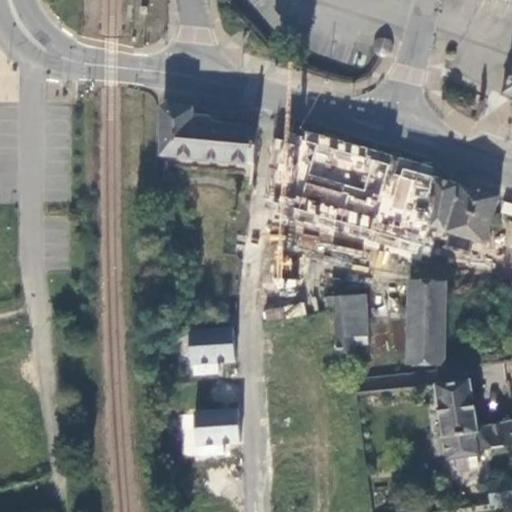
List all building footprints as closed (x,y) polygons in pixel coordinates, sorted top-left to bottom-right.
[(166,24),(177,24),(176,12),(165,11),(166,24)] [(379,58),(383,58),(388,57),(391,54),(393,50),(393,46),(392,42),(389,39),(384,37),(380,37),(376,39),(373,43),(372,47),(373,52),(375,55),(379,58)] [(511,73),(502,96),(511,100),(511,73)] [(252,164),(257,129),(222,126),(213,125),(213,118),(193,117),(193,111),(169,104),(163,109),(162,157),(252,164)] [(499,198),(434,179),(433,228),(485,244),(499,198)] [(443,366),(445,283),(413,283),(410,285),(408,362),(411,365),(443,366)] [(368,345),(366,297),(344,299),(324,300),(325,315),(335,313),(343,311),(344,338),(355,338),(355,346),(368,345)] [(344,338),(343,311),(335,313),(337,338),(344,338)] [(234,327),(188,326),(187,375),(222,376),(222,363),(233,363),(234,327)] [(22,330),(0,332),(0,389),(28,386),(22,330)] [(355,346),(355,338),(344,338),(337,338),(338,361),(356,360),(355,346)] [(511,422),(478,430),(471,381),(436,386),(447,461),(479,457),(479,452),(511,447),(511,422)] [(181,453),(238,455),(240,411),(183,408),(181,453)] [(511,480),(488,484),(490,506),(511,503),(511,480)]
